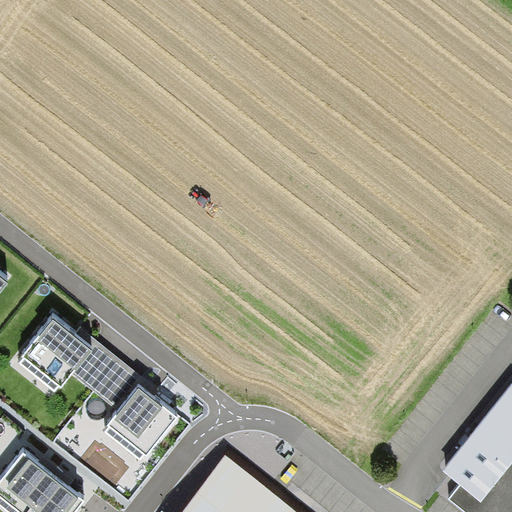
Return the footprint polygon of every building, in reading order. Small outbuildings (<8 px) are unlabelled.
[(0,285),(9,274),(0,266),(0,285)] [(77,329),(54,310),(18,355),(56,386),(70,369),(96,336),(81,325),(77,329)] [(118,406),(144,374),(96,336),(70,369),(118,406)] [(161,388),(144,374),(118,406),(104,424),(141,453),(176,409),(157,393),(161,388)] [(464,480),(451,497),(471,511),(511,511),(511,378),(466,439),(445,466),(464,480)] [(45,458),(27,444),(0,475),(0,496),(19,511),(63,511),(83,488),(67,475),(45,458)] [(298,511),(230,457),(186,511),(298,511)]
